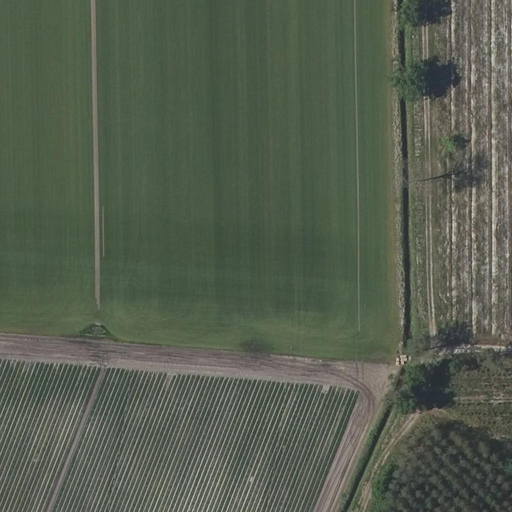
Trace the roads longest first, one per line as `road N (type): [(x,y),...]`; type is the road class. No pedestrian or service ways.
road 1 (track): [(511,355),(416,356),(0,323)]
road 2 (track): [(444,356),(433,0)]
